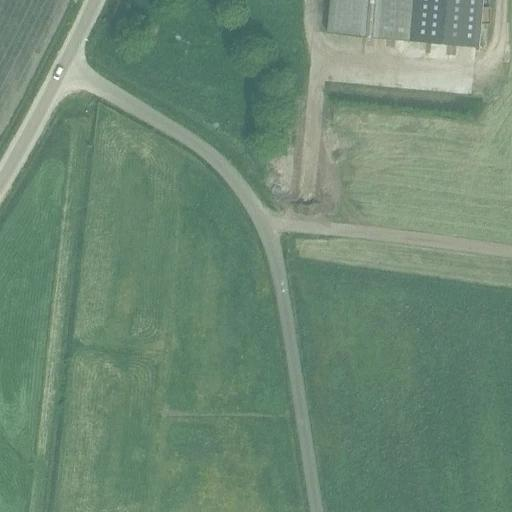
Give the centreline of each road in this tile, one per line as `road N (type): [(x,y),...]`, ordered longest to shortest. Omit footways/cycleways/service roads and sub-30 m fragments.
road 1 (unclassified): [(311,511),(264,225),(217,163),(65,73)]
road 2 (track): [(511,256),(264,225)]
road 3 (unclassified): [(0,178),(65,73)]
